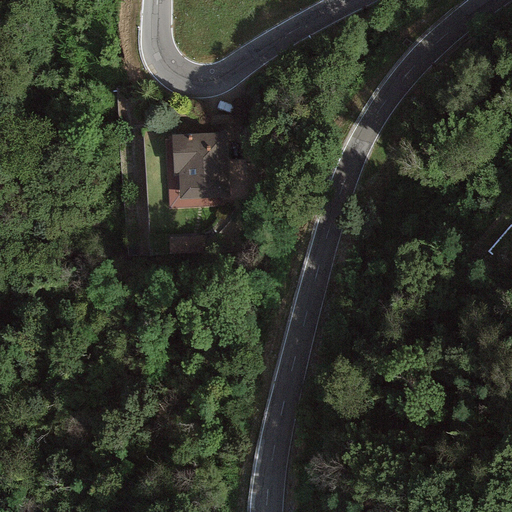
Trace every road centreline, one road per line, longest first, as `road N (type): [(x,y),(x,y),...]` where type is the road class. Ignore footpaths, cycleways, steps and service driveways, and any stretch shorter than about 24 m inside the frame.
road 1 (tertiary): [(491,0),(397,81),(341,181),(272,446),(266,511)]
road 2 (tertiary): [(156,0),(164,65),(195,83),(218,79),(355,0)]
